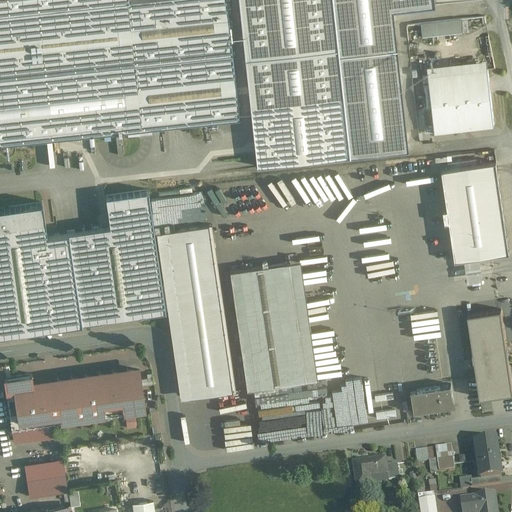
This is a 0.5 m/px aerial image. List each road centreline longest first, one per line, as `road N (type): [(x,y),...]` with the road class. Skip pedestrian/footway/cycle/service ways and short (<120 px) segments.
road 1 (residential): [(176,468),(511,418)]
road 2 (residential): [(0,356),(148,337),(160,350),(176,468)]
road 3 (unknown): [(356,291),(366,356),(353,377),(290,402),(224,414),(173,446)]
road 4 (unknown): [(446,282),(468,425)]
road 5 (unknown): [(504,33),(454,57),(396,57),(370,68)]
road 6 (unknown): [(345,198),(219,214)]
